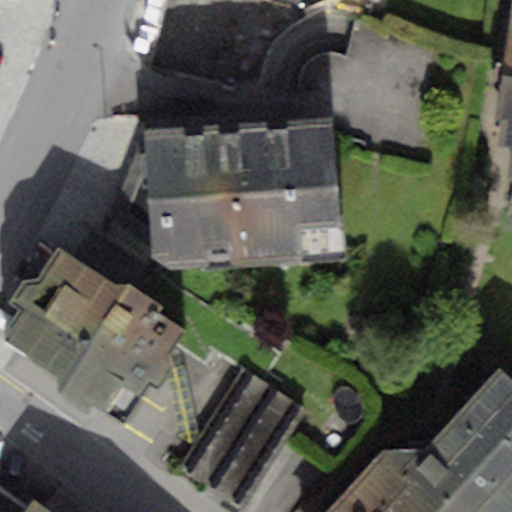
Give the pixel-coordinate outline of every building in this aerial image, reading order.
[(169,0),(152,76),(263,101),(286,0),(169,0)] [(511,8),(484,236),(511,239),(511,8)] [(335,136),(142,144),(148,273),(340,265),(335,136)] [(58,249),(0,338),(0,366),(97,429),(125,385),(153,403),(195,337),(58,249)] [(511,511),(511,379),(483,354),(346,511),(511,511)] [(249,379),(177,477),(225,511),(244,511),(310,423),(249,379)] [(19,511),(0,498),(0,511),(19,511)]
